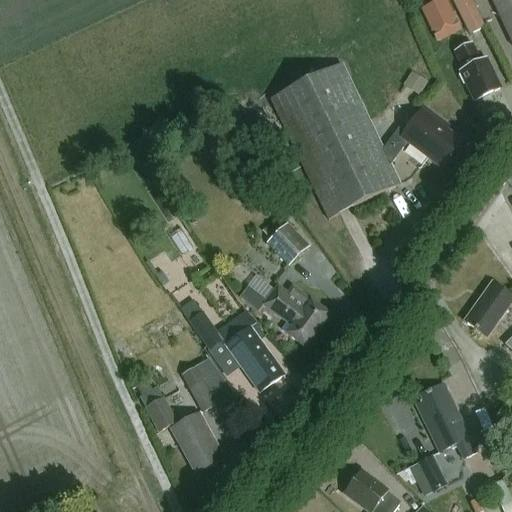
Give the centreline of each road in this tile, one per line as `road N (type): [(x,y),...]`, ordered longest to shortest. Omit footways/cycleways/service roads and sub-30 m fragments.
road 1 (secondary): [(256,511),(511,158)]
road 2 (unclassified): [(175,511),(0,114)]
